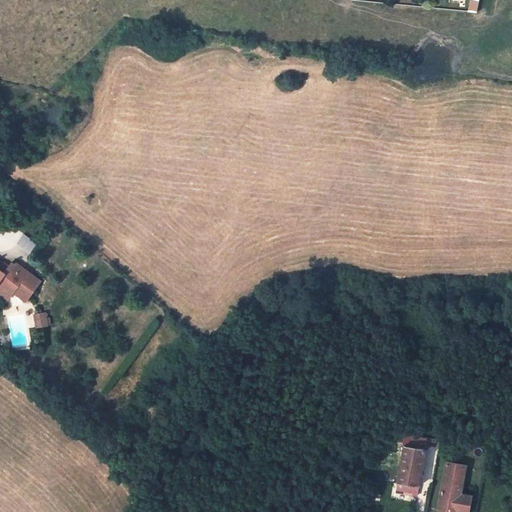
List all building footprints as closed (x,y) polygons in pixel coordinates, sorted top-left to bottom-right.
[(24,233),(17,242),(30,252),(37,242),(24,233)] [(0,283),(14,294),(15,293),(27,302),(42,282),(21,267),(20,269),(13,265),(10,269),(2,263),(0,265),(0,283)] [(0,283),(0,293),(9,300),(14,294),(0,283)] [(37,316),(39,328),(49,327),(47,314),(37,316)] [(418,487),(426,438),(406,435),(398,483),(418,487)] [(457,511),(461,493),(465,466),(448,463),(439,509),(456,511),(457,511)] [(461,511),(465,494),(461,493),(457,511),(461,511)]
